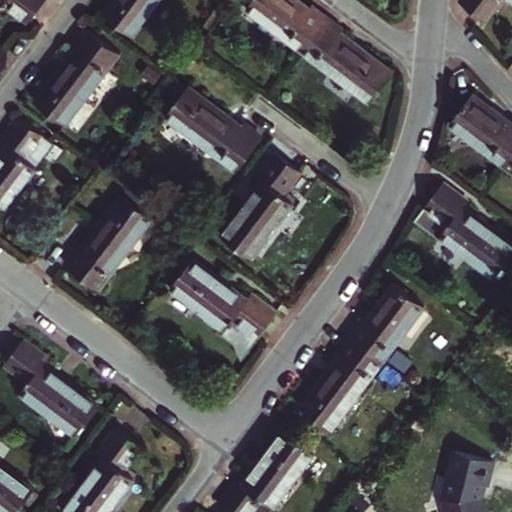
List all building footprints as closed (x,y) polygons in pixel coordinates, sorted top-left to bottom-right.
[(0,0),(0,9),(4,4),(28,22),(43,0),(0,0)] [(113,0),(103,14),(133,37),(160,0),(113,0)] [(298,0),(251,0),(247,7),(301,48),(325,14),(311,4),(308,7),(298,0)] [(511,0),(463,0),(462,2),(485,19),(500,0),(509,0),(511,2),(511,0)] [(343,28),(325,14),(301,48),(371,102),(393,72),(340,32),(343,28)] [(36,103),(66,127),(80,108),(82,109),(98,88),(96,86),(120,54),(87,28),(72,47),(76,50),(36,103)] [(166,116),(239,170),(263,138),(244,123),(242,126),(189,87),(166,116)] [(511,153),(511,122),(473,94),(451,124),(504,164),(511,153)] [(7,145),(0,154),(0,204),(5,208),(37,167),(36,166),(45,155),(54,142),(20,117),(2,142),(7,145)] [(64,150),(54,142),(45,155),(55,163),(64,150)] [(263,181),(222,236),(253,259),(294,203),(285,196),(303,171),(277,152),(258,177),(263,181)] [(511,241),(465,207),(469,201),(444,183),(425,208),(449,225),(441,236),(497,277),(511,256),(511,241)] [(80,245),(65,264),(99,289),(154,218),(124,195),(83,247),(80,245)] [(223,325),(227,328),(224,332),(236,341),(243,358),(277,311),(253,293),(249,298),(194,259),(172,288),(206,312),(207,319),(217,326),(223,325)] [(361,321),(351,334),(385,359),(426,306),(396,284),(366,325),(361,321)] [(332,429),(385,359),(351,334),(337,354),(341,356),(302,407),(332,429)] [(23,339),(5,364),(28,382),(20,393),(76,433),(99,403),(44,363),(48,357),(23,339)] [(103,457),(62,511),(64,511),(107,511),(134,478),(124,471),(141,447),(116,429),(98,453),(103,457)] [(241,480),(222,505),(230,511),(257,511),(266,501),(273,507),(314,452),(285,429),(244,483),(241,480)] [(490,483),(496,459),(457,449),(444,502),(447,511),(489,511),(487,505),(483,501),(483,497),(486,483),(489,484),(490,483)] [(0,510),(2,511),(17,511),(34,488),(0,463),(0,510)]
